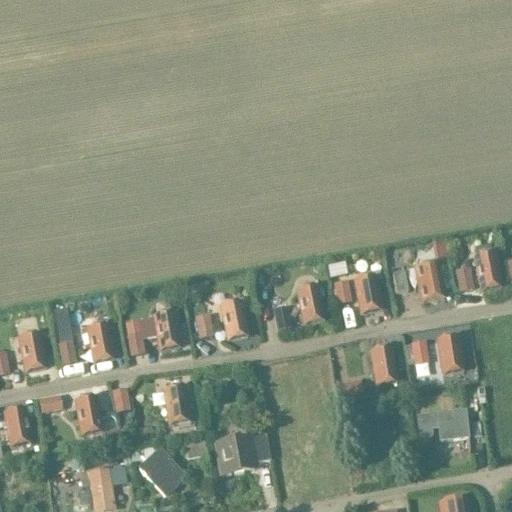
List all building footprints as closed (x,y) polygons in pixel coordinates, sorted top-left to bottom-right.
[(480,295),(501,291),(495,258),(474,262),(480,295)] [(423,306),(443,302),(437,269),(416,273),(423,306)] [(460,295),(472,293),(468,274),(456,276),(460,295)] [(396,297),(408,295),(404,275),(392,278),(396,297)] [(352,284),(359,320),(383,315),(376,279),(352,284)] [(262,280),(253,281),(255,290),(263,288),(262,280)] [(351,306),(347,285),(333,287),(337,309),(351,306)] [(303,329),(324,325),(317,291),(297,296),(303,329)] [(227,344),(248,340),(241,307),(220,311),(227,344)] [(278,334),(290,332),(286,312),(274,314),(278,334)] [(159,355),(180,351),(174,317),(153,321),(159,355)] [(200,342),(212,340),(208,320),(196,322),(200,342)] [(138,325),(125,327),(128,340),(131,360),(143,357),(140,337),(138,325)] [(93,367),(114,363),(108,330),(87,334),(93,367)] [(25,376),(46,372),(39,339),(19,343),(25,376)] [(442,379),(463,375),(458,342),(437,345),(442,379)] [(63,369),(75,367),(71,347),(59,349),(63,369)] [(424,347),(411,349),(415,369),(427,367),(424,347)] [(376,390),(397,386),(391,353),(370,356),(376,390)] [(0,379),(8,378),(5,358),(0,358),(0,379)] [(342,402),(365,398),(362,387),(340,391),(342,402)] [(169,429),(190,426),(184,392),(163,395),(169,429)] [(119,418),(131,415),(127,395),(115,398),(119,418)] [(41,417),(61,413),(59,401),(39,405),(41,417)] [(81,439),(102,435),(96,402),(75,406),(81,439)] [(399,429),(409,427),(405,412),(395,415),(399,429)] [(10,451),(31,447),(25,414),(4,417),(10,451)] [(465,416),(416,420),(418,442),(431,440),(430,429),(438,428),(440,445),(467,442),(465,416)] [(367,453),(395,447),(392,429),(363,434),(367,453)] [(290,435),(294,464),(325,460),(320,430),(290,435)] [(265,440),(253,443),(257,467),(270,465),(265,440)] [(222,479),(254,473),(249,443),(217,449),(222,479)] [(203,447),(185,450),(187,460),(205,457),(203,447)] [(159,454),(138,473),(164,502),(178,489),(177,488),(184,481),(172,468),(163,459),(159,454)] [(144,455),(129,457),(131,468),(146,466),(144,455)] [(114,456),(101,458),(102,469),(116,467),(114,456)] [(89,485),(80,486),(81,493),(89,492),(92,511),(103,511),(112,511),(110,491),(124,489),(122,472),(87,477),(89,485)] [(1,477),(4,491),(19,488),(16,474),(1,477)] [(511,486),(502,488),(506,511),(511,510),(511,486)] [(21,511),(43,511),(41,488),(19,490),(21,511)] [(468,511),(467,503),(438,507),(438,511),(468,511)]
